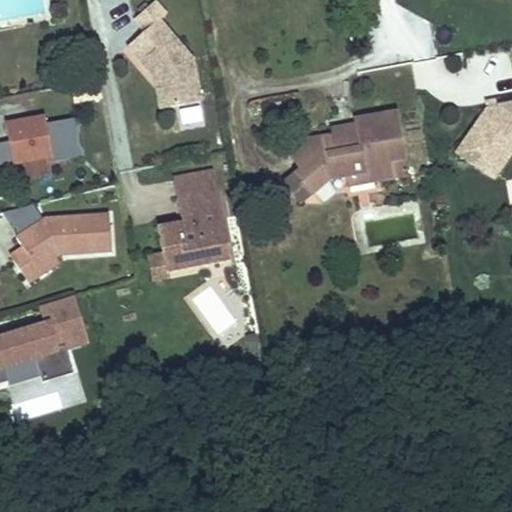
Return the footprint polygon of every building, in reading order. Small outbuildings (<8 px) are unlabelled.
[(199,101),(191,59),(157,19),(164,13),(153,0),(133,17),(144,31),(126,46),(153,77),(157,74),(161,79),(166,107),(199,101)] [(166,107),(161,79),(157,74),(153,77),(159,109),(166,107)] [(179,107),(182,129),(203,126),(200,104),(179,107)] [(501,115),(500,107),(487,110),(489,117),(501,115)] [(511,112),(501,115),(489,117),(490,125),(482,127),(459,160),(482,176),(505,143),(511,141),(511,112)] [(312,145),(294,158),(304,171),(299,175),(318,198),(339,182),(353,179),(396,168),(394,162),(409,159),(398,116),(358,124),(359,128),(360,135),(337,139),(312,145)] [(45,117),(9,123),(16,165),(81,154),(76,122),(46,127),(45,117)] [(360,135),(359,128),(336,133),(337,139),(360,135)] [(511,141),(505,143),(482,176),(494,185),(511,158),(511,141)] [(396,168),(353,179),(356,191),(398,182),(396,168)] [(230,259),(214,170),(201,173),(204,191),(177,196),(182,220),(174,221),(175,225),(166,226),(166,223),(157,225),(163,252),(166,271),(230,259)] [(204,191),(201,173),(174,178),(177,196),(204,191)] [(299,175),(287,185),(306,207),(318,198),(299,175)] [(33,207),(7,213),(25,238),(20,241),(27,251),(16,259),(35,286),(63,267),(55,257),(113,253),(110,214),(44,219),(33,207)] [(166,271),(163,252),(148,255),(152,280),(167,277),(166,271)] [(47,326),(0,339),(0,379),(9,377),(12,385),(68,369),(62,350),(87,343),(75,300),(42,309),(47,326)] [(257,347),(254,333),(246,335),(248,348),(257,347)]
